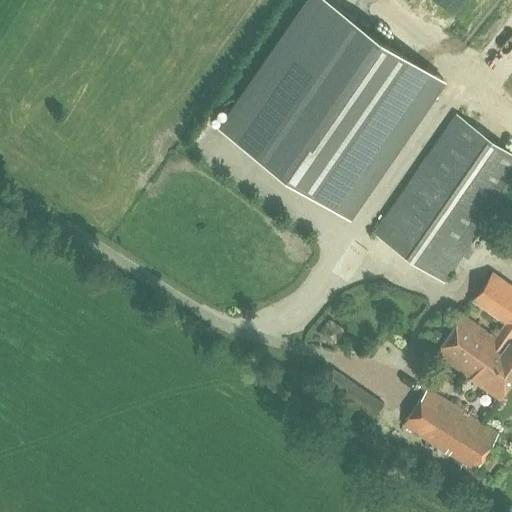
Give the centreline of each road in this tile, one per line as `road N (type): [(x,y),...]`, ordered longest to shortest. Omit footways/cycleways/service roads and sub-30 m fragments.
road 1 (unknown): [(262,331),(303,314),(348,268),(380,260),(395,267),(404,333),(385,356),(350,364),(272,339)]
road 2 (unknown): [(0,191),(163,295),(215,321),(262,331)]
